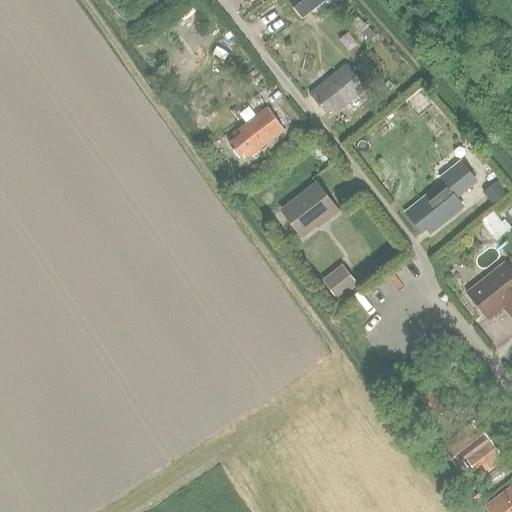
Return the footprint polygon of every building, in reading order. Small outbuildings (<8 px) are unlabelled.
[(285,0),(300,20),(327,0),(285,0)] [(358,31),(368,42),(375,36),(366,25),(358,31)] [(349,34),(340,40),(349,52),(358,46),(349,34)] [(335,115),(366,91),(347,66),(310,95),(326,115),(332,111),(335,115)] [(407,102),(417,116),(434,106),(424,91),(407,102)] [(249,159),(285,132),(282,128),(285,126),(276,114),(273,116),(268,110),(240,131),(242,134),(229,145),(244,165),(250,160),(249,159)] [(483,191),(498,179),(478,153),(463,165),(483,191)] [(460,164),(440,180),(443,184),(455,199),(456,200),(476,184),(460,164)] [(430,235),(463,209),(456,200),(455,199),(443,184),(405,214),(421,234),(426,231),(430,235)] [(496,184),(483,194),(493,206),(505,195),(496,184)] [(316,185),(282,212),(303,239),(323,223),(324,224),(338,213),(316,185)] [(495,214),(482,225),(496,243),(511,230),(505,221),(502,223),(495,214)] [(477,242),(474,245),(479,252),(483,249),(477,242)] [(511,273),(505,264),(467,294),(483,315),(488,312),(493,317),(505,308),(511,317),(511,316),(511,273)] [(338,301),(357,286),(345,270),(326,285),(338,301)] [(458,357),(451,361),(455,367),(462,362),(458,357)] [(411,391),(425,383),(415,363),(401,370),(411,391)] [(411,394),(405,385),(396,391),(402,400),(411,394)] [(439,405),(427,388),(415,396),(427,413),(439,405)] [(494,447),(493,446),(498,443),(494,437),(489,441),(476,424),(442,449),(456,468),(463,463),(466,468),(494,447)] [(494,447),(466,468),(476,480),(503,460),(494,447)] [(511,511),(511,488),(486,508),(488,511),(511,511)] [(476,491),(468,498),(475,508),(484,501),(476,491)]
